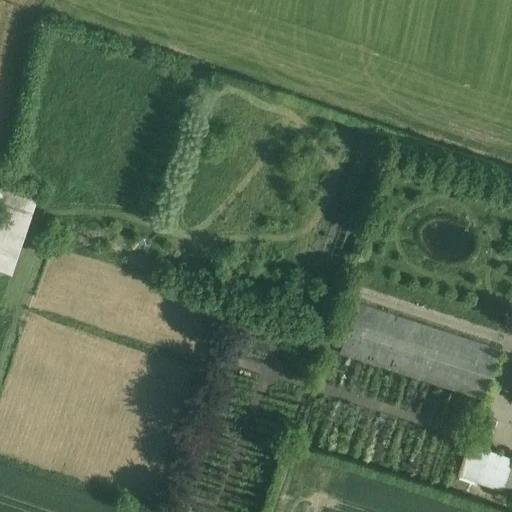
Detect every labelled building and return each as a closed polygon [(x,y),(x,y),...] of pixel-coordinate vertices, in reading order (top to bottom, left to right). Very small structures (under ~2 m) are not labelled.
[(337,129),(290,267),(310,273),(358,136),(337,129)] [(380,143),(362,137),(314,275),(332,281),(380,143)] [(2,187),(0,194),(0,268),(11,271),(32,195),(2,187)] [(502,349),(357,302),(340,354),(382,368),(485,402),(502,349)] [(511,459),(470,446),(459,481),(511,498),(511,459)]
